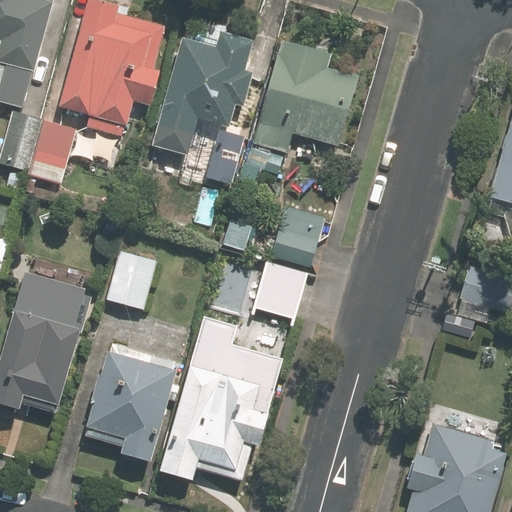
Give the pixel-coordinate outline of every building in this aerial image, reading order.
[(0,0),(0,86),(12,90),(15,81),(33,87),(38,71),(41,71),(61,2),(57,1),(57,0),(0,0)] [(89,1),(59,107),(88,116),(84,128),(115,137),(119,124),(127,126),(134,102),(149,106),(159,71),(150,68),(161,29),(116,15),(118,9),(89,1)] [(222,49),(190,39),(160,147),(193,156),(203,119),(235,128),(241,105),(250,107),(260,73),(252,71),(261,41),(227,31),(222,49)] [(288,43),(260,143),(294,152),(299,132),(345,144),(363,80),(331,71),(335,56),(288,43)] [(0,162),(28,170),(42,119),(16,111),(0,162)] [(511,115),(489,196),(511,202),(511,115)] [(79,129),(50,121),(35,177),(63,185),(79,129)] [(236,166),(243,143),(212,135),(205,157),(236,166)] [(327,218),(288,207),(274,257),(313,268),(327,218)] [(222,243),(244,250),(252,227),(231,219),(222,243)] [(120,251),(106,301),(143,311),(157,262),(120,251)] [(308,273),(266,261),(252,307),(295,319),(308,273)] [(511,280),(471,269),(461,303),(508,316),(511,302),(511,280)] [(24,402),(59,412),(91,301),(84,299),(85,294),(26,278),(0,369),(0,410),(20,417),(24,402)] [(237,327),(204,317),(160,471),(193,480),(197,467),(243,480),(253,445),(259,446),(284,359),(232,345),(237,327)] [(113,343),(88,434),(126,444),(124,452),(153,460),(179,369),(172,367),(174,360),(113,343)] [(487,511),(503,457),(488,453),(491,444),(457,435),(463,413),(436,405),(420,461),(412,459),(403,492),(411,494),(405,511),(487,511)]
